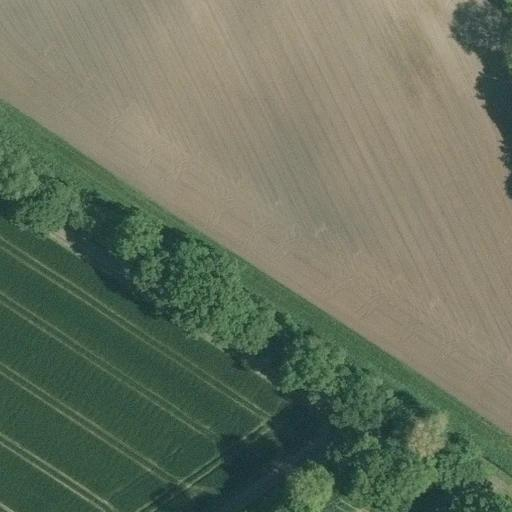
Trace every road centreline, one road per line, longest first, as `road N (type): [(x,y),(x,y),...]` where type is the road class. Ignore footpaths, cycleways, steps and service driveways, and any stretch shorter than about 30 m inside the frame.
road 1 (unclassified): [(355,420),(0,184)]
road 2 (unclassified): [(502,511),(355,420)]
road 3 (unclassified): [(355,420),(227,511)]
